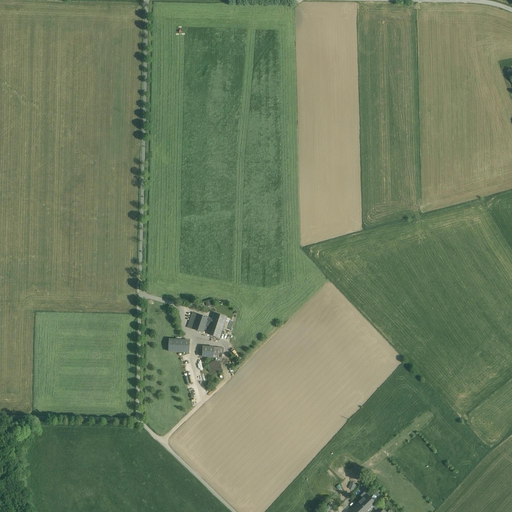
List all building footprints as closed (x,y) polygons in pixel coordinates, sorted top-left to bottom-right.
[(212,319),(193,313),(188,328),(203,333),(204,330),(205,327),(205,326),(207,322),(211,323),(212,322),(213,319),(212,319)] [(227,318),(214,313),(212,319),(213,319),(212,322),(224,326),(227,318)] [(224,326),(212,322),(210,327),(208,335),(220,339),(224,326)] [(190,341),(170,339),(169,352),(189,353),(190,341)] [(214,347),(203,347),(203,357),(214,357),(214,347)] [(212,362),(212,371),(221,372),(222,362),(212,362)] [(185,373),(188,386),(195,384),(192,372),(185,373)] [(191,396),(193,404),(201,401),(198,394),(191,396)] [(367,495),(357,505),(364,511),(368,511),(376,504),(367,495)]
